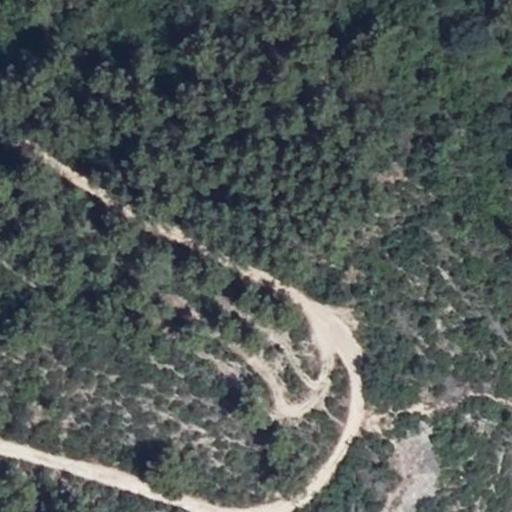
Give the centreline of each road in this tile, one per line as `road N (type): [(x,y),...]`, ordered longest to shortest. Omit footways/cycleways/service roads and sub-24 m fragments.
road 1 (track): [(253,511),(299,488),(346,437),(359,370),(318,314),(118,204),(0,119)]
road 2 (track): [(0,453),(221,511)]
